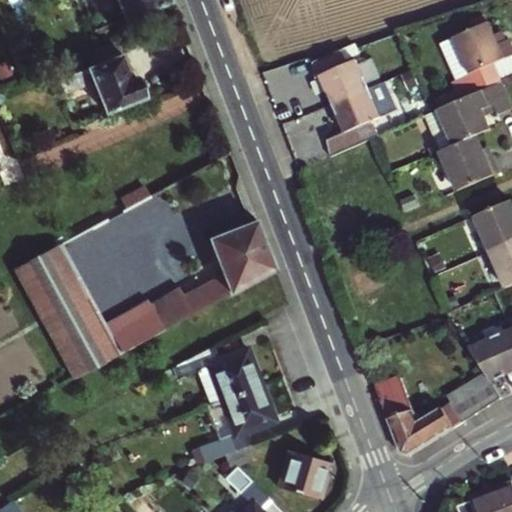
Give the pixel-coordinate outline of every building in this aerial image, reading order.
[(118,0),(126,18),(169,0),(118,0)] [(470,75),(478,94),(500,84),(492,65),(511,57),(511,39),(502,44),(492,22),(454,40),(470,75)] [(131,77),(116,40),(85,51),(83,52),(88,66),(59,78),(64,92),(90,82),(89,80),(93,78),(106,111),(144,96),(136,75),(131,77)] [(470,75),(454,40),(440,47),(455,81),(470,75)] [(357,48),(342,52),(348,67),(356,63),(362,62),(357,48)] [(316,81),(319,80),(331,109),(368,92),(356,63),(348,67),(342,52),(313,62),(316,81)] [(511,57),(492,65),(500,84),(511,78),(511,57)] [(478,94),(433,113),(428,115),(444,150),(446,149),(477,136),(492,130),(486,116),(482,108),(493,104),(496,112),(498,115),(511,110),(500,84),(478,94)] [(379,118),(368,92),(331,109),(342,136),(325,143),(327,159),(373,139),(378,137),(372,121),(379,118)] [(482,108),(486,116),(496,112),(493,104),(482,108)] [(477,136),(446,149),(462,188),(499,172),(490,151),(484,153),(481,147),(477,136)] [(487,145),(481,147),(484,153),(490,151),(487,145)] [(122,197),(127,206),(149,194),(144,185),(122,197)] [(149,194),(127,206),(105,218),(119,242),(174,213),(161,188),(149,194)] [(511,200),(477,216),(492,250),(511,241),(511,200)] [(14,267),(75,377),(277,266),(273,255),(258,219),(246,224),(242,214),(213,226),(216,235),(211,237),(225,276),(187,298),(181,289),(154,304),(119,242),(105,218),(14,267)] [(502,274),(507,285),(511,283),(511,241),(492,250),(502,274)] [(507,285),(502,274),(490,279),(495,290),(507,285)] [(511,330),(470,348),(486,372),(493,383),(509,375),(511,374),(511,381),(511,382),(511,381),(511,330)] [(212,364),(223,398),(265,383),(252,346),(224,356),(220,344),(188,361),(192,372),(212,364)] [(381,397),(397,439),(425,445),(466,419),(502,397),(493,383),(486,372),(448,396),(451,404),(421,423),(401,375),(376,386),(381,397)] [(228,452),(254,443),(249,427),(276,416),(265,383),(223,398),(234,432),(215,439),(221,455),(228,452)] [(232,466),(240,463),(258,456),(254,443),(228,452),(232,466)] [(333,461),(289,449),(279,484),(323,495),(333,461)] [(254,503),(244,511),(263,511),(275,500),(240,463),(228,474),(254,503)] [(511,511),(511,481),(470,497),(475,511),(511,511)]
